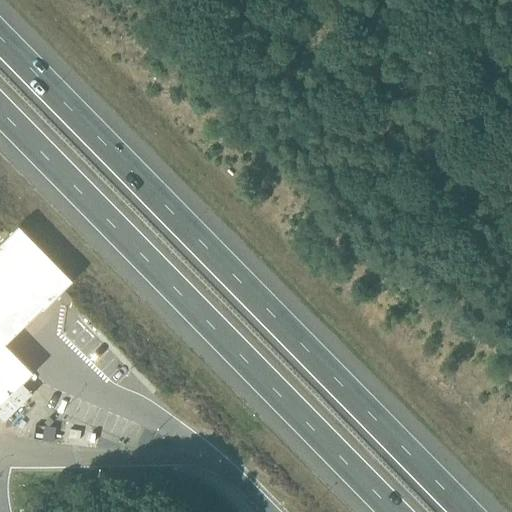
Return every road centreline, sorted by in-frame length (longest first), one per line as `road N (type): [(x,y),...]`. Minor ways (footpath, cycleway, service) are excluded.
road 1 (motorway): [(473,511),(0,31)]
road 2 (motorway): [(0,113),(392,511)]
road 3 (track): [(317,0),(385,53),(511,124)]
